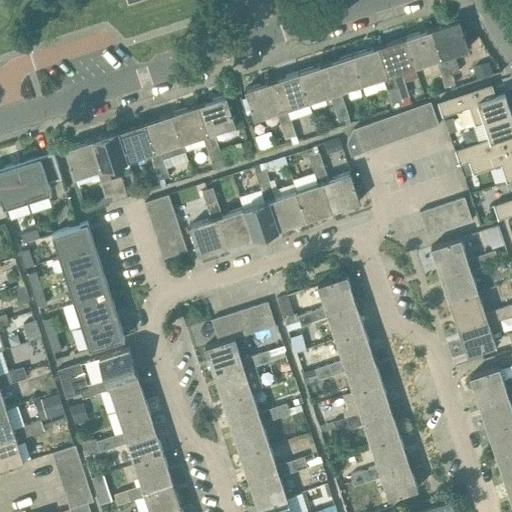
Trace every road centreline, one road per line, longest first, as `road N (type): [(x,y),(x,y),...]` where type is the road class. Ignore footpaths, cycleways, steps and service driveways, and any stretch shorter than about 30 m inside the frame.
road 1 (residential): [(488,511),(432,345),(391,322),(363,241),(342,238),(161,295)]
road 2 (residential): [(0,121),(377,0)]
road 3 (residential): [(161,295),(150,332),(183,435),(215,452),(233,511)]
